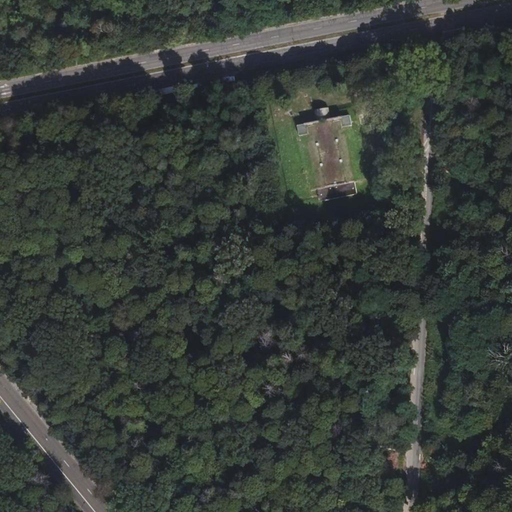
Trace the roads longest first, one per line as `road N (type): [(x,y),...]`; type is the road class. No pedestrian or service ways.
road 1 (unclassified): [(412,511),(441,24)]
road 2 (primary): [(462,0),(0,92)]
road 3 (primary): [(0,112),(441,24)]
road 4 (secondary): [(0,397),(96,511)]
